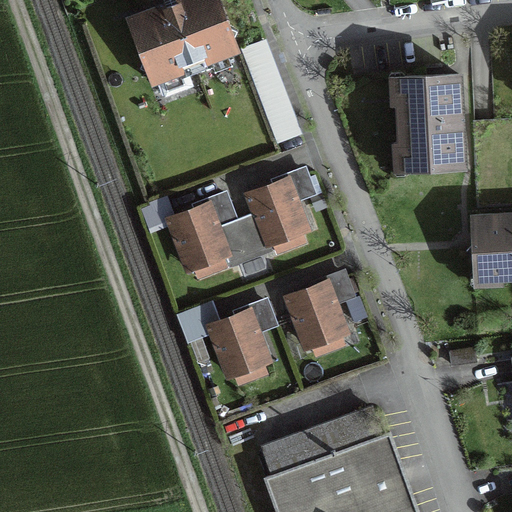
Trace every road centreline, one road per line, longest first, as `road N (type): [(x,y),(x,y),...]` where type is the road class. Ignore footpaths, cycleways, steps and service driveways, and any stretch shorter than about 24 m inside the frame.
road 1 (track): [(17,0),(203,511)]
road 2 (residential): [(463,511),(411,340),(294,41)]
road 3 (residential): [(294,41),(511,7)]
